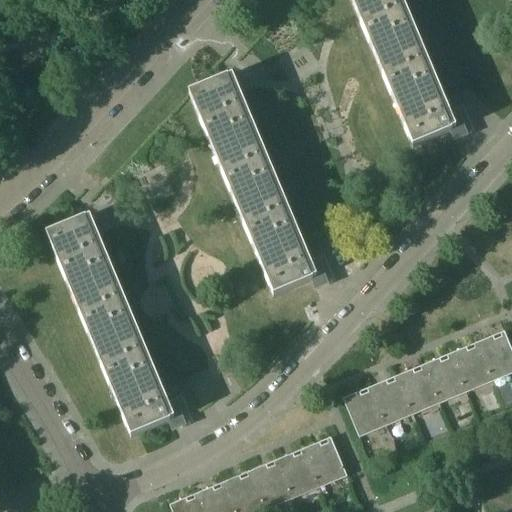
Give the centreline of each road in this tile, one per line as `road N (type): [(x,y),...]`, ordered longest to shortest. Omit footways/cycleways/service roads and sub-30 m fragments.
road 1 (residential): [(93,505),(246,429),(511,152)]
road 2 (residential): [(0,204),(194,0)]
road 3 (residential): [(93,505),(0,340)]
